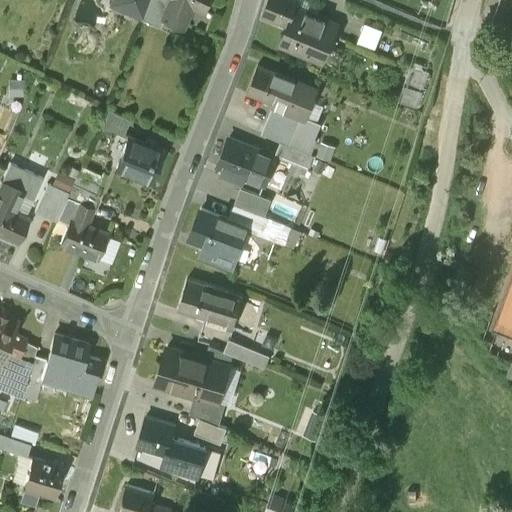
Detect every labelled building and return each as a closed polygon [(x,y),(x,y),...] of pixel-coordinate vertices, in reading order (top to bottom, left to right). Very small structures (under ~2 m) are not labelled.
[(110,0),(108,4),(141,19),(148,0),(110,0)] [(148,0),(141,19),(141,20),(157,27),(160,20),(157,18),(164,0),(148,0)] [(210,0),(164,0),(157,18),(160,20),(182,29),(192,6),(206,12),(210,0)] [(337,25),(296,8),(298,0),(267,0),(262,14),(287,24),(286,27),(291,29),(284,46),(323,61),(337,25)] [(356,40),(374,46),(381,26),(362,20),(356,40)] [(418,104),(429,69),(409,63),(398,98),(418,104)] [(257,64),(246,93),(271,103),(271,105),(304,119),(316,88),(257,64)] [(275,155),(229,136),(218,165),(226,169),(223,176),(243,184),(245,177),(264,184),(275,155)] [(161,149),(128,137),(116,168),(149,180),(161,149)] [(511,159),(505,157),(499,174),(511,178),(511,159)] [(101,189),(76,175),(72,184),(98,195),(101,189)] [(1,179),(0,182),(0,234),(17,242),(28,219),(13,212),(24,190),(1,179)] [(68,192),(46,182),(34,210),(56,220),(66,197),(68,192)] [(98,195),(72,184),(68,192),(66,197),(78,202),(94,209),(100,196),(98,195)] [(271,198),(240,187),(234,203),(260,213),(264,215),(271,198)] [(78,202),(72,218),(70,217),(60,242),(97,258),(107,233),(88,225),(94,209),(78,202)] [(249,225),(202,206),(190,235),(205,242),(201,251),(233,264),(249,225)] [(264,215),(260,213),(253,231),(284,244),(291,227),(264,215)] [(242,293),(186,276),(177,308),(205,316),(204,319),(232,327),(242,293)] [(18,323),(0,315),(0,360),(1,361),(0,362),(0,386),(20,395),(33,355),(36,346),(25,343),(27,339),(13,333),(18,323)] [(87,343),(54,334),(47,360),(43,376),(62,381),(64,375),(78,379),(79,373),(93,377),(98,358),(84,354),(87,343)] [(269,355),(228,338),(223,350),(231,353),(264,367),(269,355)] [(223,350),(208,343),(205,357),(224,362),(223,364),(228,366),(231,353),(223,350)] [(205,357),(167,346),(156,383),(157,384),(158,383),(181,389),(180,390),(196,395),(213,400),(214,399),(223,364),(224,362),(205,357)] [(511,350),(503,371),(511,374),(511,350)] [(33,355),(20,395),(35,400),(43,377),(43,376),(47,360),(33,355)] [(213,400),(196,395),(190,413),(218,424),(224,402),(214,399),(213,400)] [(174,426),(147,417),(138,446),(166,454),(165,456),(186,462),(192,441),(171,435),(174,426)] [(30,444),(7,437),(3,449),(26,456),(30,444)] [(62,468),(33,458),(24,485),(38,489),(37,493),(53,498),(62,468)] [(154,493),(127,485),(118,511),(170,511),(171,509),(152,503),(154,493)]
